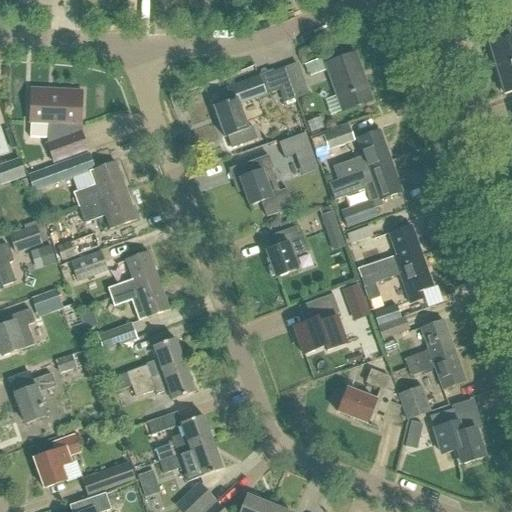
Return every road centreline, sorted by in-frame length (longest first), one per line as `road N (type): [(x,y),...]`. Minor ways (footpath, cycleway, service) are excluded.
road 1 (residential): [(435,511),(284,450),(263,427),(150,110),(142,45)]
road 2 (unclassified): [(494,258),(406,0)]
road 3 (residential): [(142,45),(233,49),(376,0)]
road 4 (residential): [(142,45),(0,38)]
